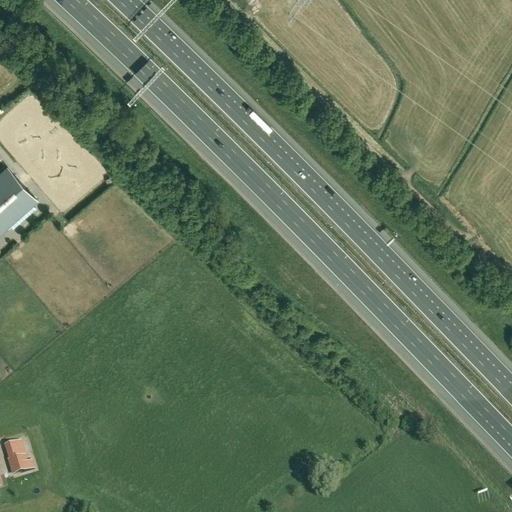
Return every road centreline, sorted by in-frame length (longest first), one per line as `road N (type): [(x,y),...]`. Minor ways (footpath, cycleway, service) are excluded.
road 1 (motorway): [(70,0),(511,442)]
road 2 (motorway): [(511,389),(120,0)]
